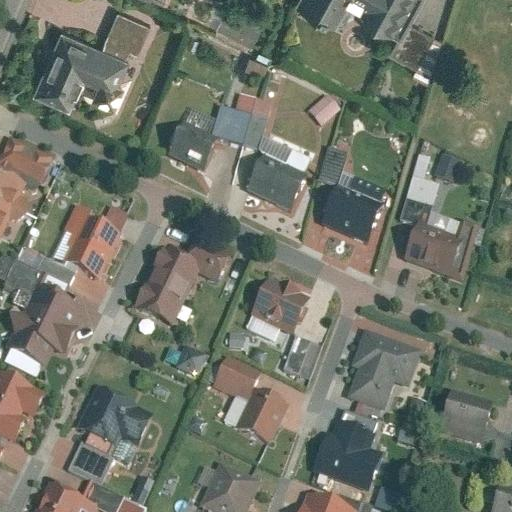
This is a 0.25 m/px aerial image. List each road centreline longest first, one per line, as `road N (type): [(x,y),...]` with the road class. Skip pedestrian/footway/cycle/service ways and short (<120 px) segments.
road 1 (residential): [(358,294),(166,197)]
road 2 (residential): [(166,197),(0,118)]
road 3 (residential): [(511,351),(358,294)]
